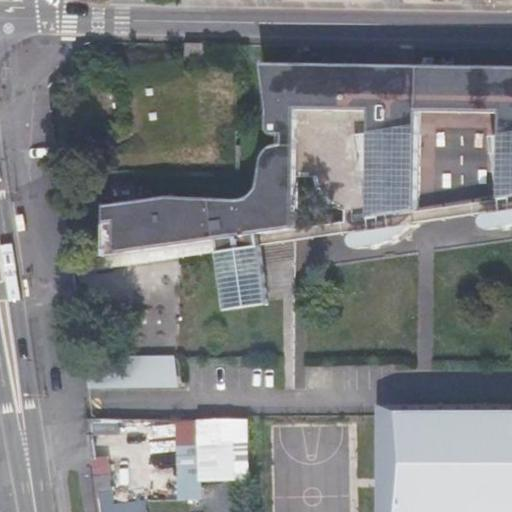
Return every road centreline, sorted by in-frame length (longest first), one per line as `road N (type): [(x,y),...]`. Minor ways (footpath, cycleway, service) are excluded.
road 1 (tertiary): [(38,9),(127,20),(511,25)]
road 2 (unknown): [(511,388),(45,392)]
road 3 (secondary): [(22,434),(16,290),(0,196)]
